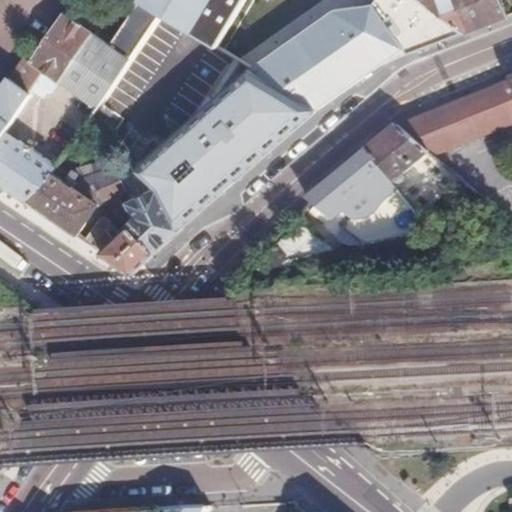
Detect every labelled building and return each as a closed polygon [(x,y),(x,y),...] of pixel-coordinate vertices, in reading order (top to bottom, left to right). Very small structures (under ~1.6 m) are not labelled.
[(144,0),(146,1),(166,13),(185,24),(221,47),(248,0),(144,0)] [(360,0),(353,4),(265,75),(320,109),(405,42),(416,51),(470,32),(426,0),(360,0)] [(426,0),(470,32),(510,16),(504,0),(426,0)] [(70,9),(34,57),(49,68),(35,88),(46,94),(49,89),(55,87),(62,77),(99,104),(166,13),(146,1),(116,42),(70,9)] [(0,136),(7,127),(35,88),(49,68),(34,57),(31,54),(15,75),(13,73),(0,90),(0,136)] [(150,177),(165,191),(194,224),(320,109),(265,75),(150,177)] [(511,81),(502,85),(400,127),(435,157),(511,125),(511,81)] [(7,127),(0,136),(0,159),(19,135),(7,127)] [(400,127),(369,152),(388,175),(409,202),(418,195),(408,183),(409,179),(407,176),(426,161),(449,180),(454,174),(435,157),(400,127)] [(57,162),(19,135),(0,159),(0,179),(29,200),(48,174),(57,162)] [(369,152),(310,201),(351,235),(361,227),(359,224),(371,213),(359,198),(388,175),(369,152)] [(48,174),(29,200),(81,235),(101,203),(133,193),(121,170),(70,178),(66,184),(48,174)] [(137,274),(194,224),(165,191),(139,204),(145,220),(121,240),(112,230),(95,245),(137,274)]
